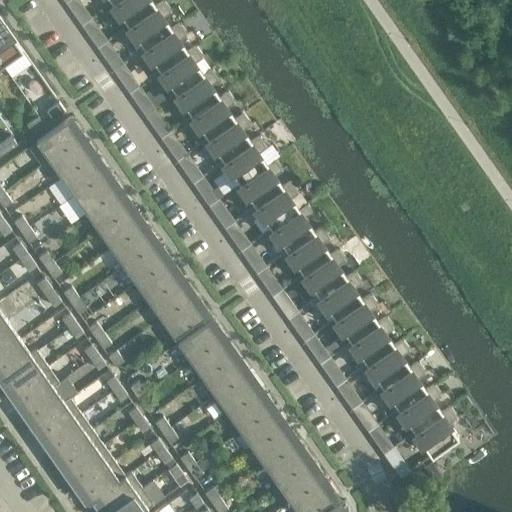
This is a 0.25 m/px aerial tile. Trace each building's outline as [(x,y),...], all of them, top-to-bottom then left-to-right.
[(116,0),(113,3),(129,25),(165,0),(164,0),(163,0),(155,6),(151,0),(116,0)] [(165,0),(129,25),(145,48),(181,23),(180,22),(171,28),(163,17),(172,11),(171,10),(170,11),(164,1),(165,0)] [(81,4),(73,10),(83,24),(91,18),(81,4)] [(22,50),(0,17),(0,61),(2,64),(22,50)] [(181,23),(145,48),(161,70),(197,45),(196,44),(187,51),(179,40),(188,33),(187,32),(186,33),(180,24),(181,23)] [(97,27),(89,33),(99,47),(107,41),(97,27)] [(197,46),(197,45),(161,70),(177,93),(213,68),(212,67),(203,73),(195,62),(204,56),(203,55),(202,56),(195,47),(197,46)] [(113,50),(105,55),(115,69),(123,63),(113,50)] [(213,68),(177,93),(193,116),(228,90),(219,96),(211,85),(220,78),(219,77),(218,78),(211,69),(213,68)] [(129,72),(121,78),(130,92),(139,86),(129,72)] [(229,91),(228,90),(193,116),(209,138),(244,113),(244,112),(235,119),(227,107),(236,101),(235,100),(234,101),(227,92),(229,91)] [(145,94),(137,100),(146,114),(155,108),(145,94)] [(65,110),(59,101),(47,109),(53,118),(65,110)] [(245,113),(244,113),(209,138),(224,161),(260,135),(251,141),(243,130),(252,123),(251,122),(250,123),(243,114),(245,113)] [(26,124),(33,133),(45,125),(38,115),(26,124)] [(83,135),(70,117),(36,141),(49,159),(83,135)] [(161,117),(153,123),(162,137),(171,131),(161,117)] [(11,135),(0,142),(0,144),(6,152),(17,144),(11,135)] [(95,153),(83,135),(49,159),(62,177),(95,153)] [(260,136),(260,135),(224,161),(240,183),(276,158),(276,157),(267,164),(259,152),(268,146),(267,145),(265,146),(259,137),(260,136)] [(177,140),(168,145),(178,159),(186,153),(177,140)] [(108,171),(95,153),(62,177),(74,194),(108,171)] [(276,158),(240,183),(256,206),(292,181),(291,180),(282,186),(274,175),(283,169),(283,168),(281,168),(275,159),(276,158)] [(193,162),(184,168),(194,182),(202,176),(193,162)] [(120,188),(108,171),(74,194),(87,212),(120,188)] [(292,181),(256,206),(272,228),(308,203),(307,202),(298,209),(290,197),(299,191),(299,190),(297,191),(291,182),(292,181)] [(209,185),(200,191),(210,204),(218,198),(209,185)] [(133,206),(120,188),(87,212),(99,230),(133,206)] [(12,201),(4,190),(0,193),(0,201),(4,207),(12,201)] [(308,203),(272,228),(288,251),(324,226),(323,225),(314,231),(306,220),(315,214),(315,213),(313,214),(307,204),(308,203)] [(145,224),(133,206),(99,230),(111,247),(145,224)] [(224,207),(216,213),(226,227),(234,221),(224,207)] [(22,215),(14,221),(21,231),(30,226),(22,215)] [(11,230),(3,218),(0,220),(0,229),(4,235),(11,230)] [(157,241),(145,224),(111,247),(124,265),(157,241)] [(37,237),(30,226),(21,231),(29,242),(37,237)] [(324,226),(288,251),(304,273),(340,248),(339,248),(330,254),(322,243),(331,236),(330,235),(329,236),(323,227),(324,226)] [(240,230),(232,236),(242,250),(250,244),(240,230)] [(170,259),(157,241),(124,265),(136,283),(170,259)] [(28,253),(20,242),(12,247),(21,259),(28,253)] [(340,249),(340,248),(304,273),(320,296),(356,271),(355,270),(346,276),(338,265),(347,259),(346,258),(345,259),(338,250),(340,249)] [(47,250),(39,256),(46,267),(54,261),(47,250)] [(256,252),(248,258),(258,272),(266,266),(256,252)] [(36,265),(28,253),(21,259),(29,270),(36,265)] [(182,277),(170,259),(136,283),(149,300),(182,277)] [(62,272),(54,261),(46,267),(54,278),(62,272)] [(356,271),(320,296),(336,319),(371,293),(362,299),(354,288),(363,281),(362,280),(361,281),(354,272),(356,271)] [(272,275),(264,281),(273,295),(282,289),(272,275)] [(53,289),(45,277),(37,282),(46,294),(53,289)] [(195,294),(182,277),(149,300),(161,318),(195,294)] [(72,286),(63,291),(71,302),(79,296),(72,286)] [(61,301),(53,289),(46,294),(54,306),(61,301)] [(372,294),(371,293),(336,319),(352,341),(387,316),(387,315),(378,322),(370,310),(379,304),(378,303),(377,304),(370,295),(372,294)] [(208,313),(195,294),(161,318),(174,336),(208,313)] [(87,307),(79,296),(71,302),(79,313),(87,307)] [(288,297),(280,303),(289,317),(298,311),(288,297)] [(76,322),(69,312),(62,318),(69,327),(76,322)] [(388,316),(387,316),(352,341),(367,364),(403,339),(403,338),(394,344),(386,333),(395,326),(394,325),(393,326),(386,317),(388,316)] [(224,336),(211,318),(178,341),(191,360),(224,336)] [(0,352),(20,338),(8,320),(0,326),(0,352)] [(304,320),(296,326),(305,340),(314,334),(304,320)] [(97,321),(88,327),(96,337),(104,332),(97,321)] [(83,332),(76,322),(69,327),(76,337),(83,332)] [(112,342),(104,332),(96,337),(104,348),(112,342)] [(237,354),(224,336),(191,360),(203,377),(237,354)] [(31,353),(20,338),(0,352),(0,370),(3,374),(37,350),(37,349),(31,353)] [(337,339),(324,348),(329,355),(342,346),(337,339)] [(403,339),(367,364),(383,386),(419,361),(419,360),(410,367),(402,355),(411,349),(410,348),(408,349),(402,340),(403,339)] [(320,343),(311,348),(321,362),(330,356),(320,343)] [(98,354),(92,344),(84,349),(91,359),(98,354)] [(117,349),(108,355),(116,366),(124,360),(117,349)] [(48,365),(37,350),(3,374),(5,378),(3,380),(11,392),(48,365)] [(105,363),(98,354),(91,359),(98,369),(105,363)] [(249,371),(237,354),(203,377),(215,395),(249,371)] [(419,361),(383,386),(399,409),(435,384),(435,383),(425,389),(418,378),(427,372),(426,371),(424,372),(418,362),(419,361)] [(59,381),(48,365),(11,392),(19,403),(22,401),(25,406),(59,381)] [(336,365),(327,371),(337,385),(345,379),(336,365)] [(261,389),(249,371),(215,395),(228,413),(261,389)] [(121,385),(114,375),(106,380),(113,390),(121,385)] [(138,380),(130,386),(138,397),(146,391),(138,380)] [(60,382),(59,381),(25,406),(28,410),(25,412),(33,423),(71,397),(70,396),(64,400),(54,386),(60,382)] [(435,384),(399,409),(415,431),(451,406),(450,405),(441,412),(433,401),(442,394),(442,393),(440,394),(434,385),(435,384)] [(128,395),(121,385),(113,390),(120,400),(128,395)] [(352,388),(343,394),(353,407),(361,402),(352,388)] [(274,407),(261,389),(228,413),(240,430),(274,407)] [(154,402),(146,391),(138,397),(145,408),(154,402)] [(82,412),(71,397),(33,423),(41,435),(44,433),(47,437),(82,412)] [(451,407),(451,406),(415,431),(432,455),(458,436),(449,423),(458,417),(458,416),(456,417),(450,408),(451,407)] [(143,416),(136,407),(128,412),(135,421),(143,416)] [(286,424),(274,407),(240,430),(253,448),(286,424)] [(368,410),(359,416),(369,430),(377,424),(368,410)] [(93,428),(82,412),(47,437),(50,441),(47,443),(55,455),(93,428)] [(150,426),(143,416),(135,421),(142,431),(150,426)] [(163,416),(155,421),(163,432),(171,426),(163,416)] [(299,442),(286,424),(253,448),(265,466),(299,442)] [(178,437),(171,426),(163,432),(170,443),(178,437)] [(104,444),(93,428),(55,455),(63,466),(66,464),(69,468),(104,444)] [(383,433),(375,439),(385,453),(393,447),(383,433)] [(165,448),(158,438),(151,443),(157,453),(165,448)] [(311,460),(299,442),(265,466),(278,483),(311,460)] [(115,459),(104,444),(69,468),(72,472),(69,474),(77,486),(115,459)] [(172,458),(165,448),(157,453),(164,463),(172,458)] [(188,451),(180,457),(188,467),(196,462),(188,451)] [(400,456),(391,462),(401,476),(410,470),(400,456)] [(435,458),(426,464),(436,478),(445,472),(435,458)] [(126,474),(115,459),(77,486),(78,487),(80,485),(83,489),(81,491),(88,502),(132,471),(132,470),(126,474)] [(324,477),(311,460),(278,483),(290,501),(324,477)] [(203,472),(196,462),(188,467),(195,478),(203,472)] [(183,473),(176,463),(169,469),(175,478),(183,473)] [(143,486),(132,471),(88,502),(89,502),(95,498),(103,509),(106,507),(109,511),(143,486)] [(313,511),(337,496),(324,477),(290,501),(297,511),(313,511)] [(141,511),(155,503),(143,486),(109,511),(141,511)] [(213,486),(205,492),(212,503),(221,497),(213,486)] [(203,502),(196,492),(189,497),(196,507),(203,502)] [(222,511),(228,508),(221,497),(212,503),(218,511),(222,511)] [(345,511),(344,500),(327,511),(345,511)]
